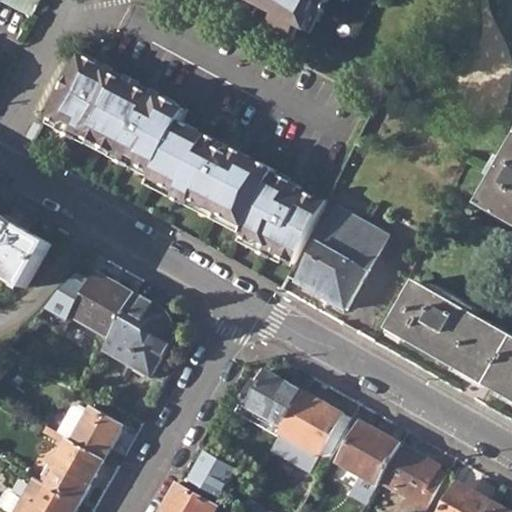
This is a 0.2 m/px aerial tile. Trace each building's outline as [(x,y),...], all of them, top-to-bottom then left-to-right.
[(0,0),(32,16),(39,0),(0,0)] [(254,18),(293,38),(300,25),(309,30),(316,17),(313,13),(319,0),(250,0),(260,5),(254,18)] [(281,256),(295,263),(325,205),(318,199),(273,175),(276,170),(261,162),(259,165),(234,152),(236,149),(222,141),(220,145),(195,132),(197,129),(183,121),(188,112),(180,107),(181,106),(101,66),(102,64),(88,57),(87,59),(80,55),(48,116),(61,123),(67,121),(85,130),(87,137),(114,150),(120,149),(138,158),(141,165),(163,177),(161,182),(177,190),(175,198),(189,205),(193,198),(235,220),(238,216),(248,221),(240,235),(255,242),(261,239),(279,249),(281,256)] [(511,154),(484,205),(511,221),(511,154)] [(389,232),(340,206),(299,283),(348,309),(389,232)] [(0,270),(29,287),(53,245),(0,214),(0,270)] [(74,316),(112,338),(138,294),(98,272),(92,281),(81,275),(42,318),(65,332),(74,316)] [(511,334),(419,281),(391,331),(511,399),(511,334)] [(105,350),(152,377),(172,342),(175,327),(171,317),(160,307),(138,294),(112,338),(105,350)] [(240,404),(285,429),(305,393),(269,373),(260,388),(251,383),(240,404)] [(282,434),(303,446),(321,456),(344,415),(305,393),(285,429),(282,434)] [(72,442),(105,460),(106,460),(125,426),(92,407),(90,411),(79,405),(73,406),(58,433),(68,439),(72,442)] [(339,463),(379,486),(381,483),(402,445),(362,422),(339,463)] [(46,485),(81,504),(106,460),(105,460),(72,442),(68,439),(56,458),(53,458),(51,464),(48,463),(38,480),(46,485)] [(402,445),(381,483),(407,497),(398,511),(427,511),(443,483),(434,478),(437,471),(440,467),(402,445)] [(315,467),(321,456),(303,446),(297,457),(315,467)] [(207,453),(191,481),(222,499),(238,471),(207,453)] [(447,477),(437,471),(434,478),(443,483),(447,477)] [(76,511),(81,504),(46,485),(38,480),(34,478),(14,511),(76,511)] [(490,511),(495,503),(459,482),(441,511),(490,511)] [(217,511),(220,508),(178,484),(162,511),(217,511)] [(240,509),(246,511),(269,511),(246,499),(240,509)] [(490,511),(511,511),(495,503),(490,511)]
